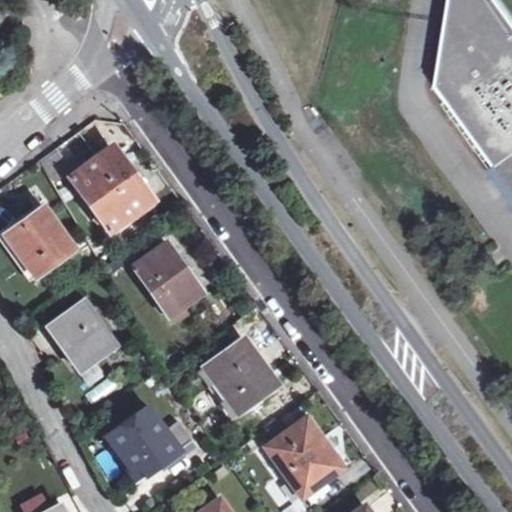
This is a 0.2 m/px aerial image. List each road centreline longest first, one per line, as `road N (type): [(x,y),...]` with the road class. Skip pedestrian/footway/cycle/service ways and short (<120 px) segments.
road 1 (tertiary): [(155,40),(318,291),(480,511)]
road 2 (residential): [(91,62),(128,98),(431,511)]
road 3 (tertiary): [(511,455),(286,151),(200,0)]
road 4 (residential): [(0,336),(96,511)]
road 5 (residential): [(91,62),(0,148)]
